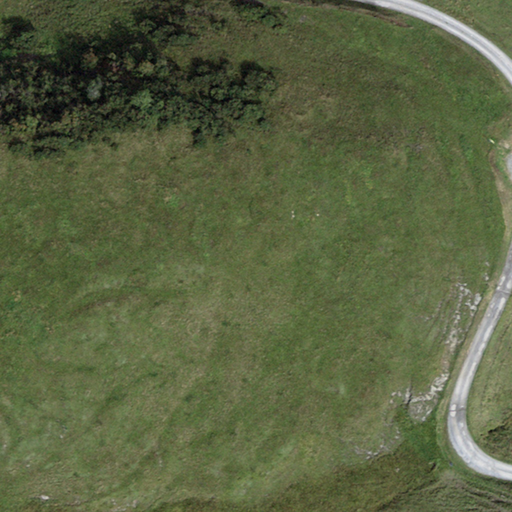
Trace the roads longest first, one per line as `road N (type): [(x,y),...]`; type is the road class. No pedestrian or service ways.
road 1 (unclassified): [(511,253),(456,409),(461,436),(511,464)]
road 2 (unclassified): [(409,0),(486,40),(511,65)]
